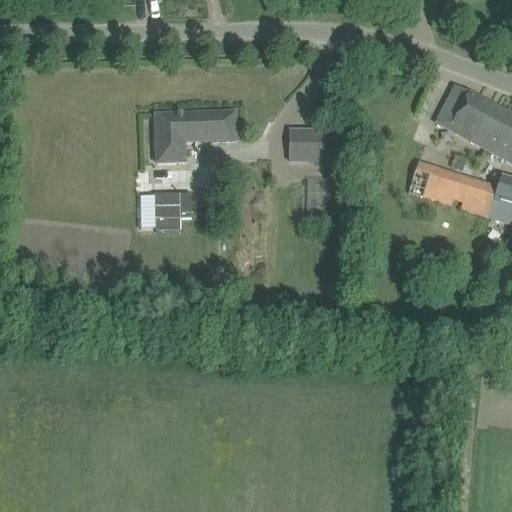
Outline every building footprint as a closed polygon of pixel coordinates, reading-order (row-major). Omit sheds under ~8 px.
[(449,132),(505,162),(508,157),(511,159),(511,118),(455,89),(436,125),(449,132)] [(155,117),(156,165),(184,164),(184,144),(235,142),(235,115),(155,117)] [(288,162),(315,162),(315,159),(346,159),(347,134),(288,133),(288,162)] [(511,182),(501,179),(498,190),(418,165),(408,194),(450,207),(452,202),(462,206),(460,211),(511,226),(511,182)] [(194,184),(157,186),(158,223),(183,222),(183,209),(195,209),(194,184)]
